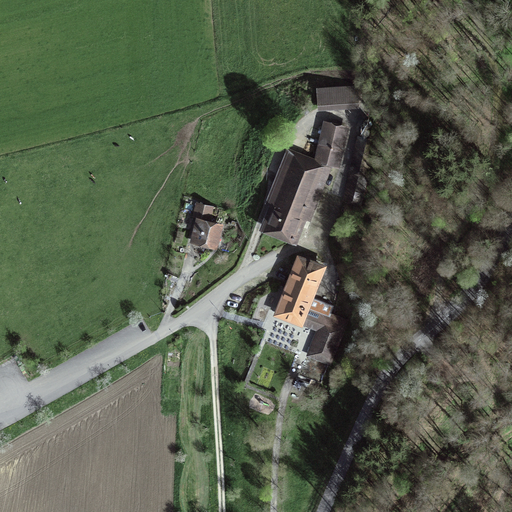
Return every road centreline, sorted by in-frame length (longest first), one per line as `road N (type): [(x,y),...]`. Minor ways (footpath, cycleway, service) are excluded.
road 1 (unclassified): [(323,511),(389,377),(476,284),(511,230)]
road 2 (track): [(222,511),(211,333),(201,308)]
